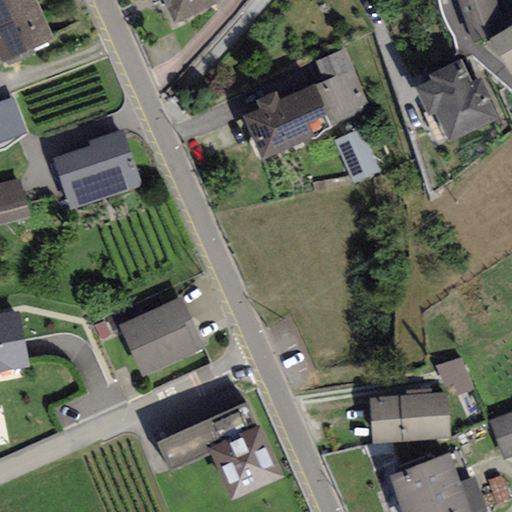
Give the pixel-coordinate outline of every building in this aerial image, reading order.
[(52,36),(35,0),(0,0),(0,48),(4,58),(52,36)] [(165,0),(174,18),(212,0),(165,0)] [(504,22),(495,0),(460,0),(472,33),(504,22)] [(511,20),(489,34),(510,70),(511,69),(511,20)] [(461,54),(428,69),(431,75),(415,83),(427,111),(435,107),(448,137),(499,114),(482,75),(473,79),(461,54)] [(360,105),(345,71),(319,83),(335,117),(360,105)] [(260,102),(243,110),(265,157),(336,126),(316,78),(279,94),(275,86),(257,94),(260,102)] [(0,142),(24,134),(10,96),(0,100),(0,142)] [(355,180),(381,168),(362,125),(336,137),(355,180)] [(89,143),(52,155),(70,209),(143,184),(123,126),(87,138),(89,143)] [(19,177),(0,182),(0,221),(28,215),(19,177)] [(181,294),(118,324),(142,376),(205,346),(181,294)] [(19,310),(0,314),(0,370),(31,364),(19,310)] [(464,355),(441,362),(451,394),(474,387),(464,355)] [(448,392),(371,396),(374,441),(451,436),(448,392)] [(246,396),(155,438),(169,467),(211,448),(232,493),(280,471),(246,396)] [(511,410),(489,419),(503,457),(511,453),(511,410)] [(450,449),(391,472),(406,511),(473,511),(485,507),(472,473),(461,478),(450,449)]
